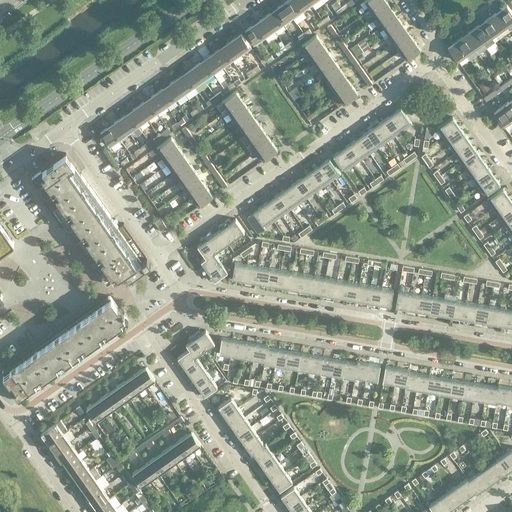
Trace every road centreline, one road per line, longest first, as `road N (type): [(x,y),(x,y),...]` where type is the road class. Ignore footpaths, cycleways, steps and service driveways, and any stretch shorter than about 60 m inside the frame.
road 1 (residential): [(154,256),(438,60)]
road 2 (residential): [(274,511),(142,328)]
road 3 (residential): [(65,126),(250,0)]
road 4 (residential): [(172,306),(385,345)]
road 5 (residential): [(388,325),(179,291)]
road 6 (residential): [(154,256),(65,126)]
road 7 (residential): [(142,328),(10,411)]
road 8 (residential): [(511,170),(438,60)]
road 9 (residential): [(385,345),(511,366)]
road 10 (residential): [(511,346),(388,325)]
road 11 (residential): [(77,511),(10,411)]
